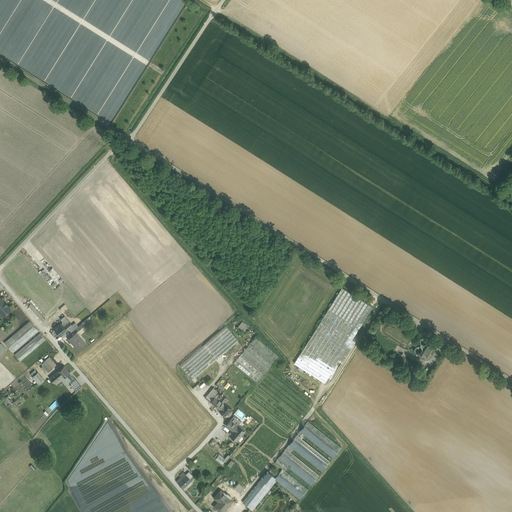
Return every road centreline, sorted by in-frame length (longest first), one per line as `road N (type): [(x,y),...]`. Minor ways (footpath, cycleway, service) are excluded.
road 1 (unclassified): [(128,138),(511,379)]
road 2 (track): [(201,0),(511,196)]
road 3 (unclassified): [(195,511),(0,278)]
road 4 (unclassified): [(128,138),(0,269)]
road 5 (unclassified): [(221,0),(128,138)]
road 6 (unclassified): [(0,57),(128,138)]
